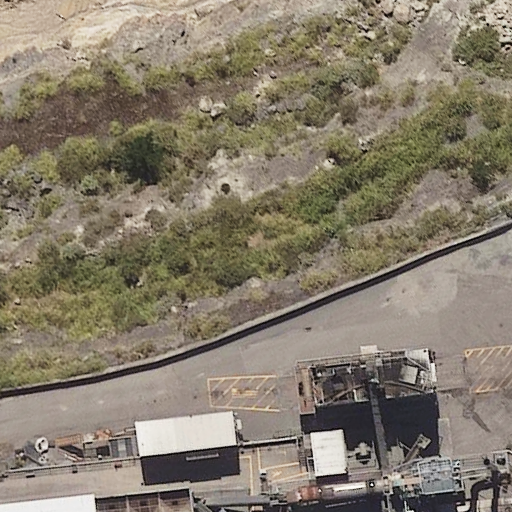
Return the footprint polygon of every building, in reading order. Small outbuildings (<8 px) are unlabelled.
[(435,349),(298,362),(300,387),(303,410),(375,403),(440,396),(438,373),(435,349)] [(140,458),(185,452),(186,461),(219,457),(217,448),(238,446),(233,410),(135,423),(140,458)] [(347,473),(343,429),(312,432),(312,435),(316,475),(347,473)] [(385,465),(381,466),(383,484),(384,499),(405,497),(463,490),(462,474),(460,457),(385,465)] [(190,489),(96,499),(97,511),(192,511),(191,501),(190,489)] [(95,494),(0,504),(0,511),(97,511),(96,499),(95,494)] [(410,511),(511,511),(511,497),(410,507),(410,511)]
